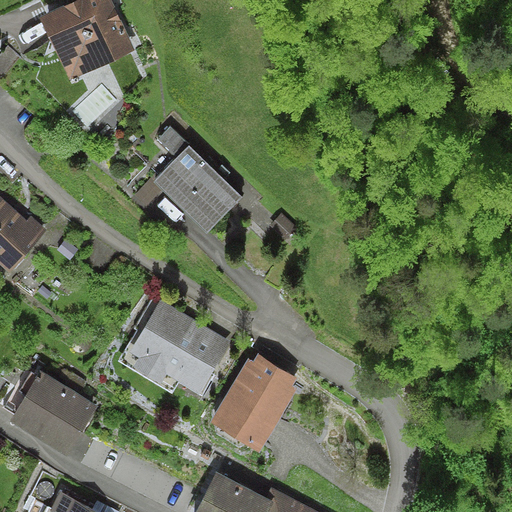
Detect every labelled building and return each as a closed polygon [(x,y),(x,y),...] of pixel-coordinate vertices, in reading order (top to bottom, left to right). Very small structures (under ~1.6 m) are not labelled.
[(88,10),(83,0),(81,0),(45,17),(51,30),(48,38),(58,41),(65,38),(72,52),(82,56),(97,49),(102,60),(126,49),(119,33),(121,32),(120,31),(118,31),(106,5),(96,10),(94,8),(92,8),(90,8),(88,10)] [(188,144),(153,179),(206,230),(240,194),(188,144)] [(36,236),(40,231),(30,221),(25,227),(0,203),(0,259),(8,267),(36,236)] [(284,243),(264,277),(279,286),(299,251),(284,243)] [(175,373),(198,387),(214,360),(191,346),(201,330),(157,304),(125,359),(168,385),(175,373)] [(219,418),(254,439),(285,389),(280,386),(286,376),(260,360),(254,370),(249,367),(219,418)] [(27,366),(1,407),(64,447),(90,406),(27,366)] [(194,511),(262,511),(267,503),(214,475),(194,511)] [(95,511),(60,494),(52,508),(59,511),(95,511)] [(267,503),(262,511),(304,511),(271,494),(267,503)]
